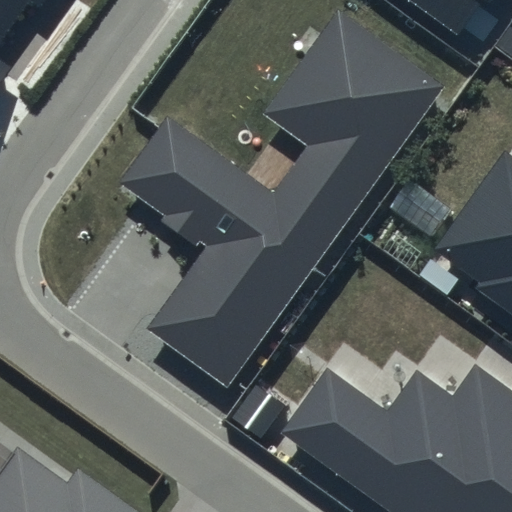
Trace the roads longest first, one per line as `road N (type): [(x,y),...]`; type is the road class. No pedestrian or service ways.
road 1 (residential): [(268,511),(0,317)]
road 2 (residential): [(0,215),(156,0)]
